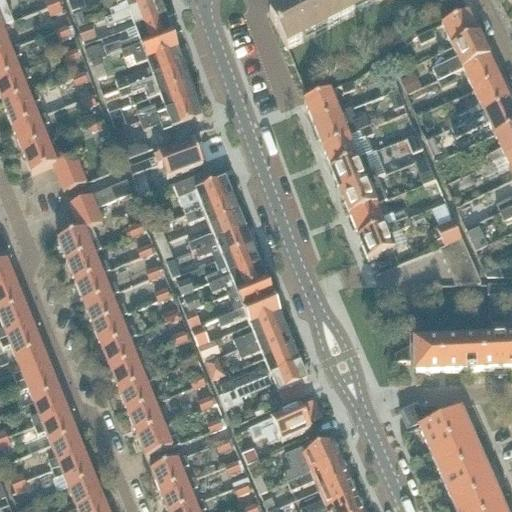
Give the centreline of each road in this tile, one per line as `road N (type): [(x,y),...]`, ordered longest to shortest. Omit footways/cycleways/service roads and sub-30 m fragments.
road 1 (residential): [(132,511),(96,423),(75,405),(26,279),(32,253),(0,178)]
road 2 (tertiary): [(322,321),(203,0)]
